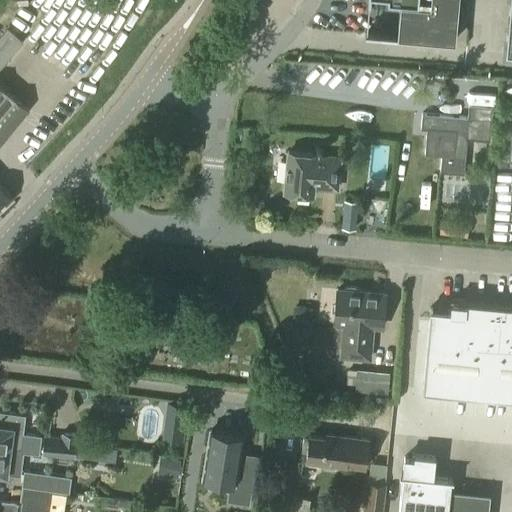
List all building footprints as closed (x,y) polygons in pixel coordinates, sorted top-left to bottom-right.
[(365,31),(364,32),(397,35),(442,39),(454,40),(457,0),(367,0),(367,2),(369,2),(369,0),(386,0),(387,1),(399,2),(397,33),(365,31)] [(0,67),(22,41),(6,28),(0,35),(0,67)] [(0,143),(28,109),(0,85),(0,143)] [(440,171),(464,174),(466,139),(490,140),(492,107),(468,105),(467,118),(421,114),(420,128),(426,129),(424,154),(441,156),(440,171)] [(337,189),(340,158),(316,155),(316,154),(288,152),(284,192),(312,195),(313,187),(337,189)] [(0,211),(12,200),(13,199),(0,185),(0,211)] [(358,228),(356,200),(356,193),(344,193),(346,229),(358,228)] [(468,224),(461,223),(462,215),(450,214),(449,222),(441,220),(439,233),(467,236),(468,224)] [(381,328),(384,294),(360,292),(360,290),(359,290),(357,288),(353,287),(350,287),(347,287),(344,289),(343,289),(343,290),(337,290),(334,323),(343,324),(340,356),(369,359),(372,327),(381,328)] [(25,290),(21,310),(29,312),(33,292),(25,290)] [(429,308),(422,390),(511,398),(511,305),(450,300),(449,301),(451,301),(450,310),(449,310),(429,308)] [(295,308),(293,324),(310,326),(311,315),(305,309),(295,308)] [(347,371),(346,384),(356,385),(355,391),(371,392),(373,374),(357,372),(347,371)] [(0,449),(20,452),(25,415),(0,411),(0,449)] [(161,436),(185,439),(187,422),(163,419),(161,436)] [(210,430),(203,477),(230,481),(227,500),(248,503),(256,455),(238,452),(240,435),(210,430)] [(74,457),(75,441),(76,435),(62,434),(61,438),(44,436),(42,454),(74,457)] [(364,468),(368,439),(333,435),(333,438),(308,434),(305,463),(321,465),(321,462),(364,468)] [(74,457),(90,458),(92,443),(75,441),(74,457)] [(17,475),(20,452),(0,449),(0,473),(6,474),(6,473),(17,475)] [(397,511),(446,511),(451,477),(432,475),(433,457),(414,455),(413,459),(403,458),(397,511)] [(156,475),(177,478),(180,459),(159,456),(156,475)] [(281,477),(292,478),(294,462),(284,461),(281,477)] [(21,486),(23,486),(42,489),(53,490),(69,492),(71,476),(23,470),(21,486)] [(276,484),(278,475),(263,473),(262,482),(276,484)] [(367,483),(363,511),(381,511),(385,485),(367,483)] [(0,511),(50,511),(51,506),(53,490),(42,489),(23,486),(21,503),(11,501),(11,502),(0,500),(0,511)]
